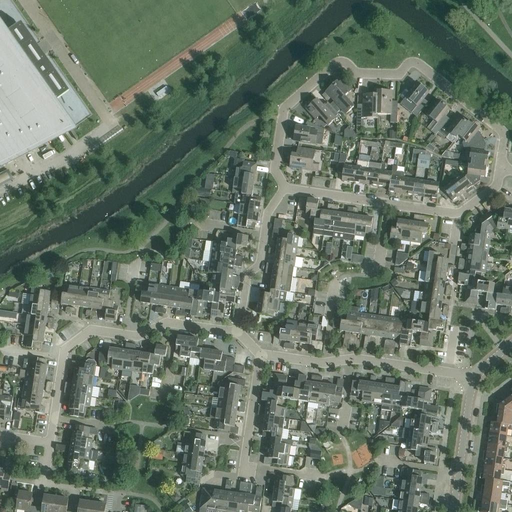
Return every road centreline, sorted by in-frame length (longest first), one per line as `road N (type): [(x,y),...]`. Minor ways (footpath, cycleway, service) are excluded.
road 1 (residential): [(284,189),(275,170),(284,109),(340,62),(355,73),(398,74),(421,63),(498,127),(502,168)]
road 2 (residential): [(474,382),(354,358),(324,363),(259,354)]
road 3 (residential): [(456,213),(284,189)]
road 4 (residential): [(49,443),(61,355),(91,330),(122,335)]
road 5 (residential): [(237,331),(267,212),(284,189)]
road 6 (residential): [(255,473),(242,471),(259,354)]
road 7 (tertiary): [(452,511),(474,382)]
